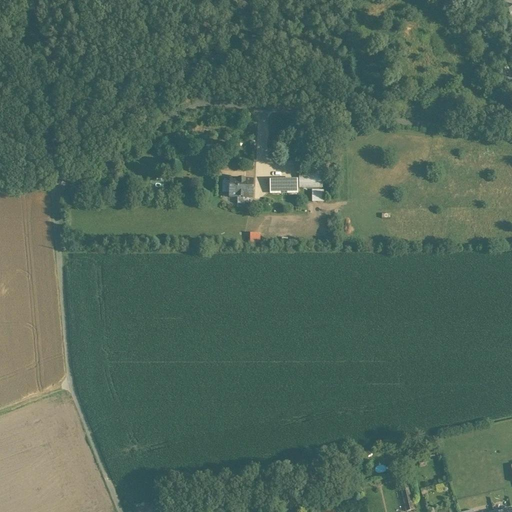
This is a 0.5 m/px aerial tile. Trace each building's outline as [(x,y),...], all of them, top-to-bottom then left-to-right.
[(323,175),(300,175),(300,188),(324,188),(323,175)] [(252,181),(230,180),(230,197),(238,198),(237,204),(244,204),(244,198),(252,198),(252,181)] [(297,192),(296,181),(270,181),(270,192),(297,192)] [(325,191),(311,191),(311,202),(325,202),(325,191)] [(409,488),(401,490),(406,511),(414,510),(409,488)]
